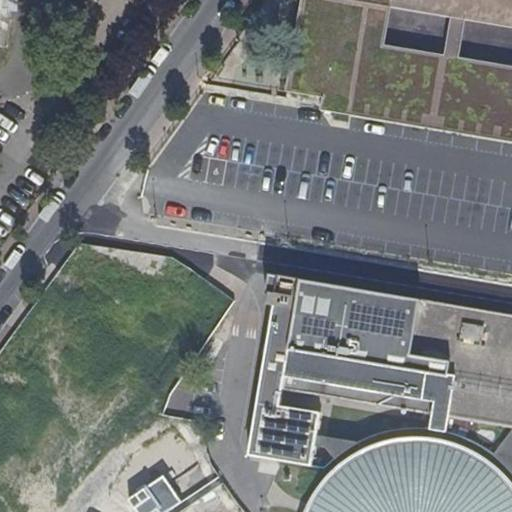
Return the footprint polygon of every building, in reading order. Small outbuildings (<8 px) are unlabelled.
[(0,0),(0,41),(8,43),(14,0),(0,0)] [(325,97),(323,110),(511,141),(511,0),(302,0),(296,42),(288,90),(325,97)] [(511,511),(511,310),(281,274),(278,295),(277,297),(274,296),(273,301),(277,302),(267,356),(252,448),(284,453),(315,459),(318,445),(330,447),(339,458),(344,463),(334,472),(325,481),(317,491),(310,502),(305,511),(511,511)] [(139,360),(164,381),(205,332),(180,312),(139,360)] [(97,332),(67,376),(101,399),(131,355),(97,332)] [(0,368),(0,372),(27,392),(39,375),(10,354),(0,368)] [(0,459),(38,460),(39,405),(0,404),(0,459)] [(131,497),(141,511),(180,511),(190,506),(167,472),(131,497)]
